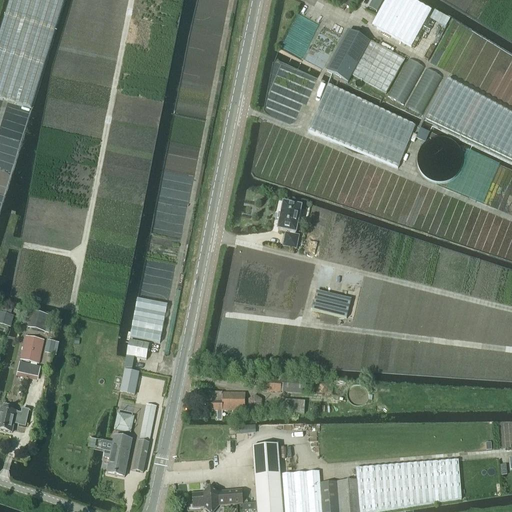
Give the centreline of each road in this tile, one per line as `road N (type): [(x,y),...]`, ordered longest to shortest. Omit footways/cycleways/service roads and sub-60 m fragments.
road 1 (tertiary): [(151,511),(256,0)]
road 2 (track): [(234,108),(511,219)]
road 3 (track): [(511,110),(352,22)]
road 4 (track): [(511,310),(340,267)]
